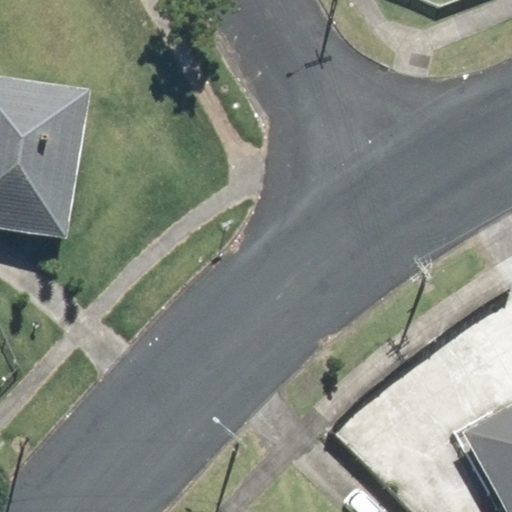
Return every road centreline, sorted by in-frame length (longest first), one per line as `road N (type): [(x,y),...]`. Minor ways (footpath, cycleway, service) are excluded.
road 1 (residential): [(386,184),(86,511)]
road 2 (residential): [(277,0),(386,184)]
road 3 (residential): [(511,131),(386,184)]
